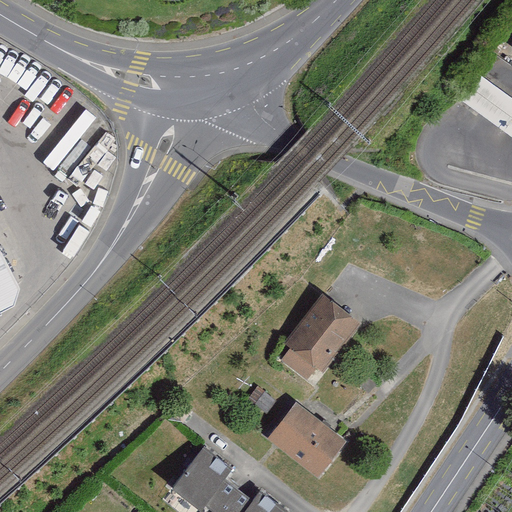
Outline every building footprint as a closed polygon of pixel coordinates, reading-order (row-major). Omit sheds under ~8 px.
[(511,143),(511,101),(479,77),(458,104),(511,143)] [(0,318),(16,310),(25,289),(0,241),(0,318)] [(321,296),(284,346),(322,376),(360,325),(321,296)] [(295,406),(265,443),(318,484),(347,445),(295,406)] [(208,511),(222,511),(237,492),(225,483),(233,473),(230,470),(232,467),(217,456),(215,459),(202,450),(171,492),(198,511),(203,511),(205,509),(208,511)] [(237,492),(222,511),(281,511),(276,508),(278,505),(264,495),(263,498),(257,495),(251,503),(237,492)]
